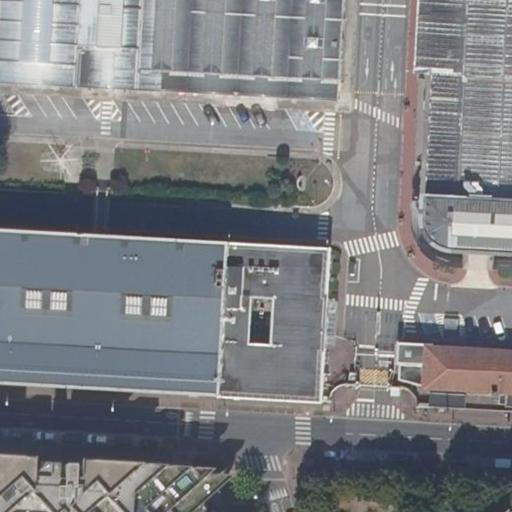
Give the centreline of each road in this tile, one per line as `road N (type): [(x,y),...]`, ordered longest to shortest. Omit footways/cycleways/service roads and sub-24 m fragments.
road 1 (tertiary): [(263,443),(0,424)]
road 2 (tertiary): [(511,453),(263,443)]
